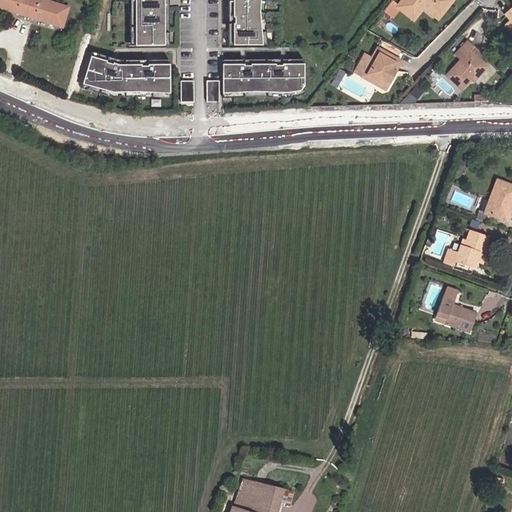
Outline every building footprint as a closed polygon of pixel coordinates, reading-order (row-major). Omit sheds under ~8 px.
[(35,17),(34,18),(62,27),(68,8),(43,0),(0,0),(0,7),(17,12),(17,11),(35,17)] [(165,20),(164,0),(133,0),(133,13),(131,13),(131,38),(136,38),(136,45),(169,45),(169,20),(165,20)] [(261,12),(263,1),(262,0),(228,0),(229,17),(230,17),(230,29),(229,29),(229,45),(262,45),(263,29),(261,12)] [(422,7),(426,3),(441,14),(452,0),(451,0),(403,0),(398,7),(399,8),(414,18),(422,7)] [(391,17),(399,8),(398,7),(391,1),(383,11),(391,17)] [(422,7),(438,18),(441,14),(426,3),(422,7)] [(389,45),(382,41),(370,63),(362,77),(385,90),(401,61),(384,52),(389,45)] [(454,54),(461,61),(447,77),(461,90),(470,79),(473,82),(486,67),(469,50),(472,47),(466,42),(454,54)] [(405,54),(389,45),(384,52),(401,61),(405,54)] [(170,93),(170,60),(153,60),(153,62),(141,62),(141,60),(119,60),(119,62),(108,59),(108,57),(92,52),(83,83),(102,90),(126,94),(137,93),(153,94),(170,93)] [(508,70),(511,66),(501,56),(497,60),(508,70)] [(304,93),(304,59),(287,59),(287,61),(276,61),(276,59),(251,60),(251,61),(239,61),(239,60),(222,60),(223,93),(238,93),(255,92),(267,93),(286,92),(304,93)] [(366,61),(358,75),(362,77),(370,63),(366,61)] [(194,102),(194,81),(180,81),(181,102),(194,102)] [(219,102),(219,81),(206,81),(206,102),(219,102)] [(505,220),(511,202),(511,186),(497,181),(485,212),(505,220)] [(479,252),(483,254),(486,246),(489,237),(469,231),(466,240),(462,239),(458,253),(448,250),(445,258),(474,268),(475,263),(479,252)] [(483,265),(489,247),(486,246),(483,254),(479,252),(475,263),(483,265)] [(451,307),(457,293),(445,289),(435,315),(447,319),(445,324),(469,333),(476,316),(451,307)] [(504,480),(495,477),(493,485),(501,487),(504,480)] [(276,511),(280,502),(291,505),(294,492),(284,489),(260,483),(244,479),(235,507),(233,506),(230,511),(276,511)]
